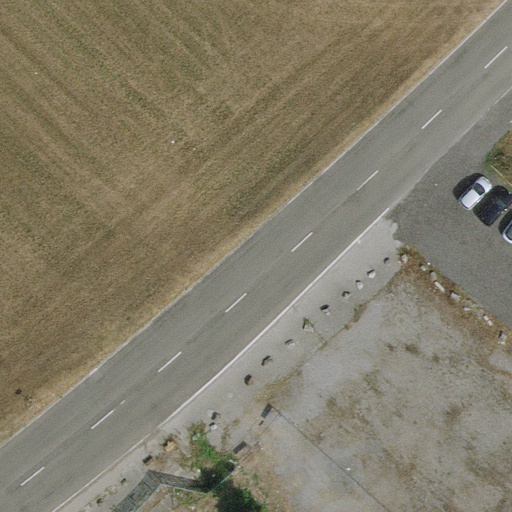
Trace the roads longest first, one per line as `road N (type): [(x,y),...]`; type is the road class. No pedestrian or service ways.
road 1 (secondary): [(511,48),(0,493)]
road 2 (unknown): [(128,384),(207,470),(231,511)]
